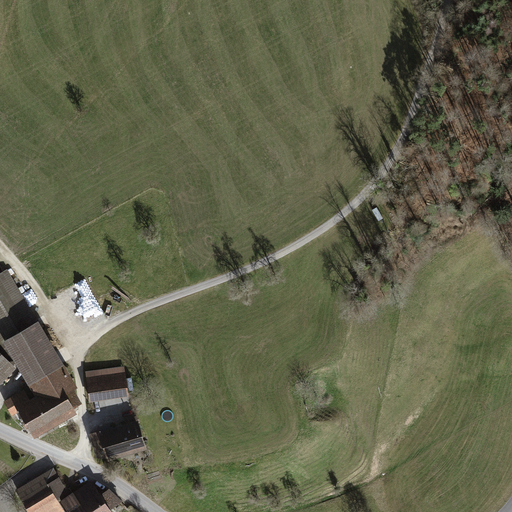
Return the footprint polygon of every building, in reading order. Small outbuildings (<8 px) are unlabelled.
[(7,269),(0,272),(0,341),(2,340),(34,396),(29,399),(24,389),(3,401),(12,416),(18,412),(34,438),(77,413),(73,408),(82,403),(74,390),(77,387),(64,364),(7,269)] [(78,336),(109,319),(87,279),(75,286),(86,306),(67,316),(78,336)] [(0,352),(0,383),(16,367),(0,352)] [(125,366),(85,371),(89,402),(129,396),(125,366)] [(100,430),(89,434),(96,458),(107,459),(107,461),(147,449),(137,415),(124,419),(126,424),(101,431),(100,430)] [(52,467),(15,491),(28,511),(62,511),(65,511),(112,511),(110,509),(123,502),(109,489),(100,495),(91,480),(70,494),(52,467)]
